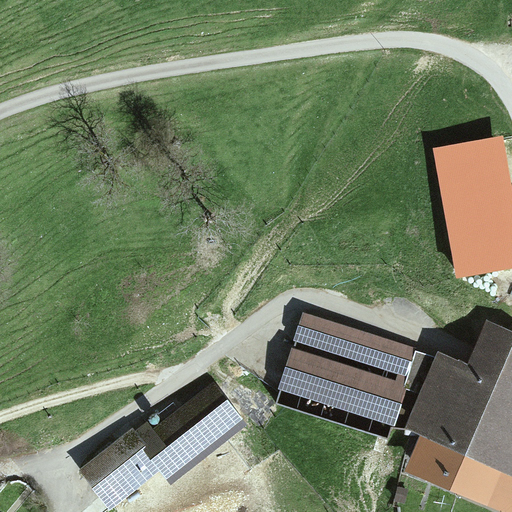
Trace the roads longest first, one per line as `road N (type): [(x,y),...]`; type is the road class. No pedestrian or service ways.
road 1 (track): [(511,373),(331,298),(285,299),(80,446),(66,470),(59,511)]
road 2 (track): [(0,106),(96,79),(376,37),(438,41),(466,52),(511,99)]
road 3 (track): [(183,374),(119,380),(0,416)]
